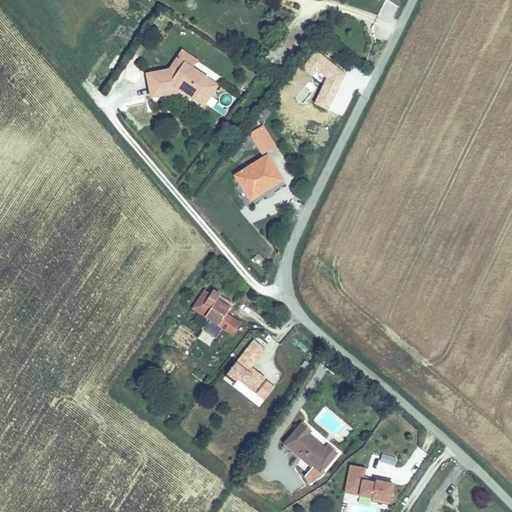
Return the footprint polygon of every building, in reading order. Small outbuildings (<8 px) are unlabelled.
[(175,57),(191,67),(195,60),(180,50),(175,57)] [(147,73),(151,96),(181,90),(195,98),(208,77),(191,67),(175,57),(169,69),(147,73)] [(208,77),(195,98),(203,104),(216,83),(208,77)] [(261,107),(227,155),(235,161),(252,140),(261,154),(274,147),(261,126),(270,114),(261,107)] [(268,157),(235,178),(249,201),(282,180),(268,157)] [(203,311),(212,297),(204,292),(189,314),(204,324),(210,317),(203,311)] [(234,309),(214,295),(212,297),(203,311),(210,317),(204,324),(208,326),(202,334),(216,345),(222,336),(231,343),(242,328),(227,319),(234,309)] [(275,386),(251,367),(266,348),(254,338),(223,378),(251,401),(262,388),(269,394),(275,386)] [(299,425),(283,446),(319,473),(335,453),(327,446),(324,450),(305,437),(309,433),(299,425)] [(419,467),(427,452),(416,447),(408,462),(419,467)] [(394,465),(396,457),(382,454),(380,462),(394,465)] [(390,504),(394,484),(364,479),(366,468),(348,465),(342,495),(390,504)]
